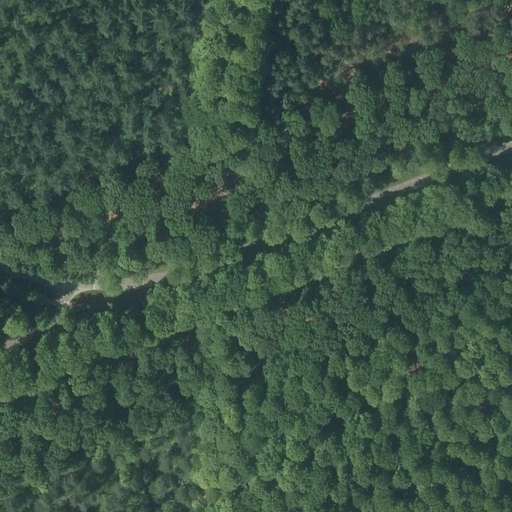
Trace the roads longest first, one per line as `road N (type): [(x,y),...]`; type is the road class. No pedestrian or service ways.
road 1 (tertiary): [(67,284),(145,282),(185,271),(511,145)]
road 2 (track): [(224,511),(205,278)]
